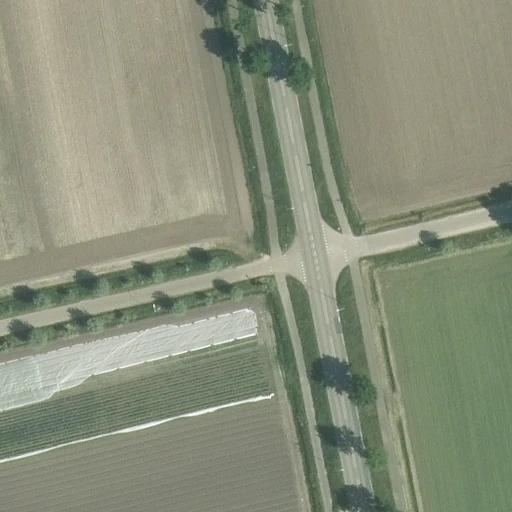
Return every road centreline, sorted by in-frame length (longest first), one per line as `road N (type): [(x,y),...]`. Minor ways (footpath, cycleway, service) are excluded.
road 1 (unclassified): [(0,327),(314,256)]
road 2 (tertiary): [(314,256),(265,0)]
road 3 (tertiary): [(363,511),(314,256)]
road 4 (unclassified): [(314,256),(511,208)]
